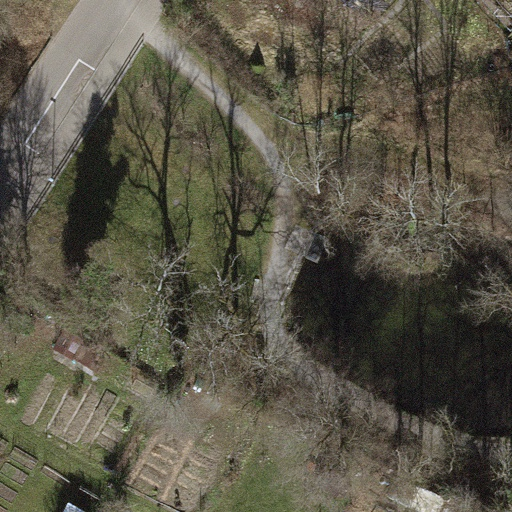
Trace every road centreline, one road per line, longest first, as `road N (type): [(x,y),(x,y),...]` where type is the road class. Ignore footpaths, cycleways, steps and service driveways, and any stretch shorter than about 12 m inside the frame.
road 1 (track): [(120,0),(276,156),(295,202),(292,307),(321,362),(453,438),(511,455)]
road 2 (residential): [(0,172),(104,0)]
